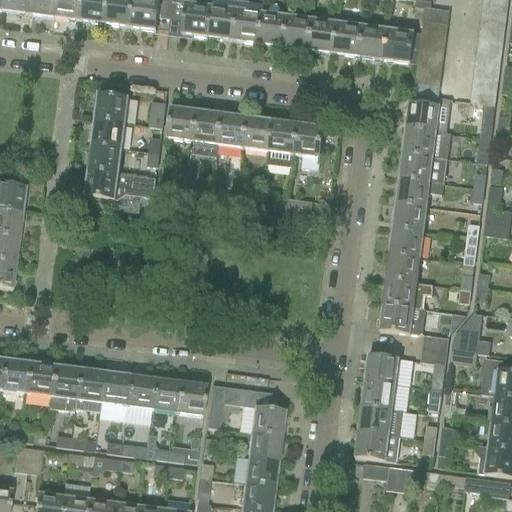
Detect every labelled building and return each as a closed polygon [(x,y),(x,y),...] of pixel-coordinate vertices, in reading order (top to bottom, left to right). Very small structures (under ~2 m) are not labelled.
[(5,0),(4,14),(28,17),(30,0),(5,0)] [(30,0),(28,17),(54,21),(56,0),(30,0)] [(56,0),(54,21),(79,24),(82,0),(56,0)] [(82,0),(79,24),(104,27),(107,0),(82,0)] [(107,0),(104,27),(129,31),(133,0),(107,0)] [(170,23),(172,5),(135,0),(133,0),(129,31),(155,34),(157,21),(170,23)] [(172,0),(172,5),(170,23),(182,25),(181,37),(193,39),(207,41),(211,10),(212,0),(172,0)] [(484,0),(483,10),(507,13),(508,0),(484,0)] [(207,41),(232,44),(236,13),(211,10),(207,41)] [(483,10),(481,22),(505,25),(507,13),(483,10)] [(423,12),(422,24),(447,27),(449,15),(423,12)] [(232,44),(257,47),(261,16),(236,13),(232,44)] [(257,47),(283,51),(287,20),(261,16),(257,47)] [(308,54),(333,57),(337,26),(338,20),(313,16),(312,23),(308,54)] [(283,51),(308,54),(312,23),(287,20),(283,51)] [(337,26),(333,57),(359,61),(363,30),(363,23),(338,20),(337,26)] [(481,22),(480,34),(504,37),(505,25),(481,22)] [(363,30),(359,61),(384,64),(388,34),(388,33),(389,26),(374,24),(373,31),(363,30)] [(422,24),(420,37),(422,37),(445,40),(447,27),(422,24)] [(388,34),(384,64),(410,67),(418,68),(418,62),(420,50),(422,37),(420,37),(397,34),(398,28),(389,26),(388,33),(388,34)] [(480,34),(478,46),(502,49),(504,37),(480,34)] [(422,37),(420,50),(444,53),(445,40),(422,37)] [(478,46),(477,58),(500,62),(502,49),(478,46)] [(420,50),(418,62),(442,65),(444,53),(420,50)] [(477,58),(475,71),(499,74),(500,62),(477,58)] [(418,68),(417,75),(441,78),(442,65),(418,62),(418,68)] [(511,71),(504,70),(503,84),(511,85),(511,71)] [(475,71),(473,83),(497,86),(499,74),(475,71)] [(417,75),(415,87),(439,90),(441,78),(417,75)] [(472,89),(472,95),(496,98),(497,89),(497,86),(473,83),(472,89)] [(511,85),(503,84),(501,99),(511,100),(511,99),(511,85)] [(415,87),(414,100),(437,103),(439,90),(415,87)] [(496,98),(472,95),(470,107),(494,110),(496,98)] [(97,97),(94,123),(125,127),(128,101),(97,97)] [(409,106),(405,132),(446,138),(449,112),(450,105),(437,103),(420,101),(414,100),(413,107),(409,106)] [(149,131),(162,132),(165,109),(152,107),(149,131)] [(483,109),(479,142),(490,143),(494,110),(483,109)] [(166,142),(192,146),(196,115),(170,111),(166,142)] [(192,146),(217,149),(221,118),(196,115),(192,146)] [(217,149),(243,153),(247,121),(221,118),(217,149)] [(243,153),(268,156),(272,125),(247,121),(243,153)] [(497,122),(496,136),(507,138),(509,123),(497,122)] [(94,123),(91,149),(121,153),(125,127),(94,123)] [(268,156),(266,167),(291,171),(293,159),(297,128),(272,125),(271,129),(268,156)] [(297,128),(293,159),(301,160),(300,173),(317,175),(323,131),(297,128)] [(405,132),(402,158),(433,162),(445,163),(449,138),(446,138),(405,132)] [(496,136),(494,150),(505,151),(507,138),(496,136)] [(149,142),(147,156),(149,157),(158,158),(159,158),(161,144),(149,142)] [(479,142),(475,168),(486,169),(490,143),(479,142)] [(91,149),(87,174),(118,178),(121,153),(91,149)] [(147,156),(145,171),(157,173),(159,158),(158,158),(149,157),(147,156)] [(402,158),(398,183),(429,187),(442,189),(444,189),(447,164),(445,163),(433,162),(402,158)] [(492,173),(490,188),(501,189),(502,175),(492,173)] [(118,178),(87,174),(84,201),(115,205),(126,197),(143,199),(143,201),(152,203),(155,183),(118,178)] [(475,179),(473,193),(484,194),(486,180),(475,179)] [(398,183),(395,208),(426,212),(428,198),(441,199),(442,189),(429,187),(398,183)] [(0,188),(0,214),(21,218),(24,191),(0,188)] [(186,194),(184,205),(209,208),(211,196),(198,195),(199,191),(186,189),(186,194)] [(159,190),(158,202),(184,205),(186,194),(159,190)] [(486,213),(485,227),(509,230),(510,217),(498,215),(501,193),(489,191),(486,213)] [(484,194),(473,193),(472,207),(483,209),(484,194)] [(211,196),(209,208),(223,210),(225,198),(211,196)] [(247,202),(246,212),(260,214),(262,203),(247,202)] [(262,203),(260,214),(274,215),(276,205),(262,203)] [(285,217),(310,220),(312,207),(287,204),(285,217)] [(395,208),(392,233),(423,237),(426,212),(395,208)] [(0,214),(0,240),(18,243),(21,218),(0,214)] [(509,230),(485,227),(483,240),(507,243),(509,230)] [(467,229),(466,243),(477,245),(479,230),(467,229)] [(392,233),(388,259),(419,263),(423,237),(392,233)] [(0,240),(0,265),(14,268),(18,243),(0,240)] [(466,243),(463,269),(474,270),(477,245),(466,243)] [(388,259),(385,284),(416,288),(419,263),(388,259)] [(14,268),(0,265),(0,292),(11,294),(14,268)] [(477,278),(476,292),(487,293),(488,279),(477,278)] [(462,280),(460,294),(471,295),(473,281),(462,280)] [(385,284),(382,309),(422,315),(423,301),(432,302),(433,290),(416,288),(385,284)] [(476,292),(474,307),(485,308),(487,293),(476,292)] [(471,295),(460,294),(458,309),(469,310),(471,295)] [(422,315),(382,309),(378,335),(421,341),(425,315),(422,315)] [(452,319),(450,337),(464,321),(452,319)] [(423,341),(421,354),(446,357),(447,345),(423,341)] [(453,343),(452,356),(476,359),(478,346),(453,343)] [(478,346),(476,359),(488,360),(490,347),(478,345),(478,346)] [(446,357),(421,354),(420,367),(444,370),(446,357)] [(476,359),(452,356),(450,369),(474,372),(476,359)] [(368,359),(364,386),(395,391),(399,363),(368,359)] [(0,379),(0,395),(24,398),(28,367),(2,363),(0,379)] [(483,382),(481,400),(494,401),(511,403),(511,376),(504,375),(505,367),(485,365),(487,382),(483,382)] [(24,398),(49,401),(53,370),(28,367),(24,398)] [(49,401),(47,413),(73,416),(73,413),(74,405),(78,373),(53,370),(49,401)] [(74,405),(73,413),(98,417),(99,408),(103,377),(78,373),(74,405)] [(99,408),(125,411),(129,380),(103,377),(99,408)] [(125,411),(150,415),(154,383),(129,380),(125,411)] [(150,415),(175,418),(179,387),(154,383),(150,415)] [(364,386),(361,412),(392,416),(395,391),(364,386)] [(179,387),(175,418),(201,421),(205,390),(179,387)] [(252,413),(249,438),(280,442),(284,416),(271,414),(273,399),(211,391),(206,433),(219,434),(222,410),(252,413)] [(430,393),(428,412),(439,413),(441,395),(430,393)] [(446,394),(444,409),(455,410),(457,395),(446,394)] [(511,403),(494,401),(490,427),(511,429),(511,403)] [(361,412),(358,437),(399,442),(402,417),(392,416),(361,412)] [(487,452),(487,453),(511,456),(511,429),(490,427),(487,452)] [(426,430),(424,445),(434,447),(436,432),(426,430)] [(441,432),(439,446),(450,448),(452,433),(441,432)] [(4,445),(17,447),(19,436),(5,434),(4,445)] [(19,436),(17,447),(32,449),(33,438),(19,436)] [(399,442),(358,437),(354,462),(396,468),(399,442)] [(249,438),(245,464),(277,468),(280,442),(249,438)] [(54,452),(68,454),(69,443),(55,441),(54,452)] [(189,441),(188,451),(197,452),(197,442),(189,441)] [(69,443),(68,454),(82,455),(83,445),(69,443)] [(203,443),(201,458),(213,459),(215,444),(203,443)] [(424,445),(422,459),(433,460),(434,447),(424,445)] [(439,446),(437,460),(448,462),(450,448),(439,446)] [(105,447),(104,458),(118,460),(120,449),(105,447)] [(120,449),(118,460),(133,462),(134,450),(120,449)] [(474,453),(474,455),(479,462),(485,463),(483,479),(496,481),(511,482),(511,456),(487,453),(487,452),(476,451),(476,453),(474,453)] [(13,477),(26,479),(29,454),(16,452),(13,477)] [(170,456),(169,466),(182,468),(195,470),(197,454),(183,453),(182,458),(170,456)] [(29,454),(26,479),(39,480),(42,456),(29,454)] [(156,454),(154,465),(169,466),(170,456),(156,454)] [(67,458),(65,469),(80,471),(81,460),(67,458)] [(104,463),(103,474),(116,476),(118,465),(104,463)] [(245,464),(242,489),(273,493),(277,468),(245,464)] [(118,465),(116,476),(130,478),(132,466),(118,465)] [(200,468),(198,482),(210,483),(211,470),(200,468)] [(363,468),(361,482),(386,485),(388,472),(363,468)] [(153,470),(152,481),(166,483),(168,472),(154,470),(153,470)] [(168,472),(166,483),(181,485),(182,474),(168,472)] [(399,473),(398,484),(412,486),(413,475),(399,473)] [(413,475),(412,486),(426,488),(427,477),(413,475)] [(439,479),(438,489),(452,491),(453,481),(439,479)] [(198,482),(197,496),(208,497),(210,483),(198,482)] [(486,501),(507,504),(509,488),(465,482),(463,496),(486,499),(486,501)] [(242,489),(239,511),(271,511),(273,493),(242,489)] [(0,493),(0,511),(7,511),(10,495),(0,493)] [(33,511),(60,511),(62,501),(35,498),(33,511)] [(60,511),(85,511),(86,505),(62,501),(60,511)]
